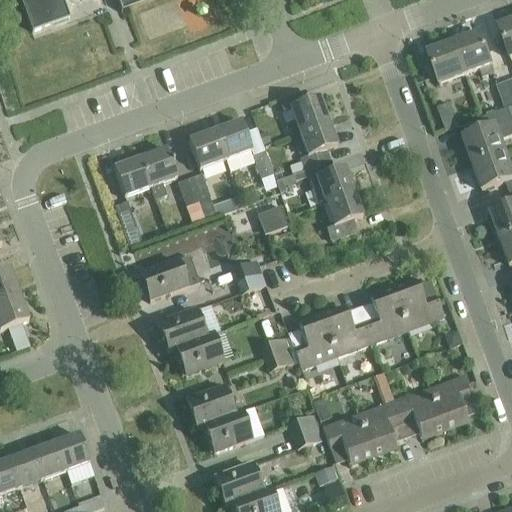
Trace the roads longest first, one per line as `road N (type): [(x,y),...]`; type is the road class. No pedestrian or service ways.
road 1 (residential): [(83,353),(23,197),(29,166),(290,62)]
road 2 (residential): [(455,245),(379,33)]
road 3 (residential): [(295,301),(455,245)]
road 4 (residential): [(138,511),(83,353)]
road 5 (residential): [(511,398),(455,245)]
road 6 (residential): [(393,511),(511,466)]
